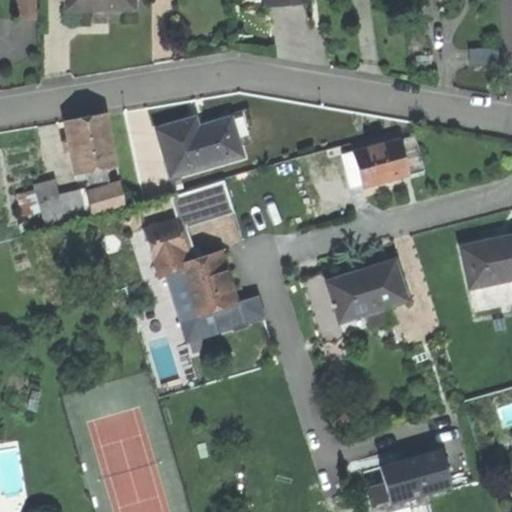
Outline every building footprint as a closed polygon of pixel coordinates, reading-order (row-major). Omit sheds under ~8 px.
[(17,0),(18,16),(39,15),(38,0),(17,0)] [(471,42),(472,60),(496,59),(495,41),(471,42)] [(67,118),(77,170),(88,168),(106,164),(115,162),(104,111),(86,114),(67,118)] [(156,123),(169,170),(243,149),(231,111),(210,117),(191,122),(188,113),(156,123)] [(405,155),(400,136),(354,148),(359,166),(364,184),(409,172),(405,155)] [(348,169),(359,166),(354,148),(343,151),(348,169)] [(108,174),(106,164),(88,168),(90,178),(108,174)] [(42,199),(61,194),(60,192),(56,175),(37,180),(42,199)] [(122,182),(88,190),(93,209),(127,201),(122,182)] [(87,185),(72,189),(74,200),(78,213),(93,209),(88,190),(87,185)] [(21,192),(25,213),(42,210),(38,189),(21,192)] [(72,189),(60,192),(61,194),(63,203),(74,200),(72,189)] [(63,203),(61,194),(42,199),(48,224),(67,219),(63,203)] [(140,207),(153,251),(162,248),(176,245),(190,295),(232,283),(224,257),(218,234),(186,243),(173,198),(140,207)] [(462,243),(471,283),(511,273),(511,232),(498,236),(462,243)] [(176,299),(190,295),(176,245),(162,248),(176,299)] [(330,278),(341,316),(344,315),(371,308),(389,302),(407,297),(396,259),(358,270),(330,278)] [(511,300),(511,273),(471,283),(476,309),(501,303),(511,301),(511,300)] [(393,315),(389,302),(371,308),(375,321),(393,315)] [(348,329),(375,321),(371,308),(344,315),(348,329)] [(383,479),(388,499),(425,489),(449,483),(439,447),(404,456),(405,458),(401,459),(397,460),(396,458),(379,463),(383,479)] [(427,497),(425,489),(388,499),(383,479),(364,484),(372,511),(427,497)]
